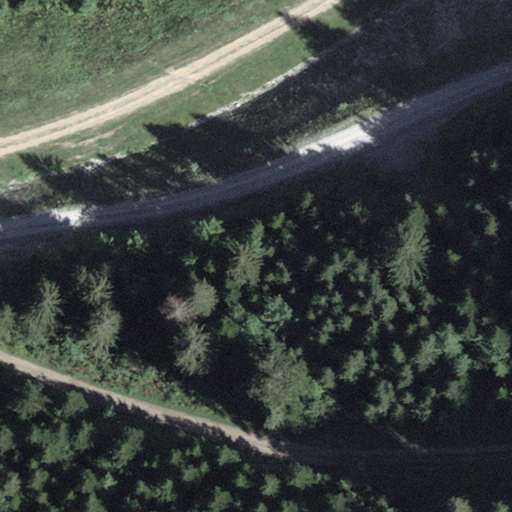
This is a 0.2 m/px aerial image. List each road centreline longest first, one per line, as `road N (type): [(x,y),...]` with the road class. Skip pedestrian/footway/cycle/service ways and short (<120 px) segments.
road 1 (track): [(0,229),(159,211),(258,185),(511,67)]
road 2 (track): [(0,363),(308,458),(423,475),(511,472)]
road 3 (track): [(0,144),(104,111),(321,0)]
